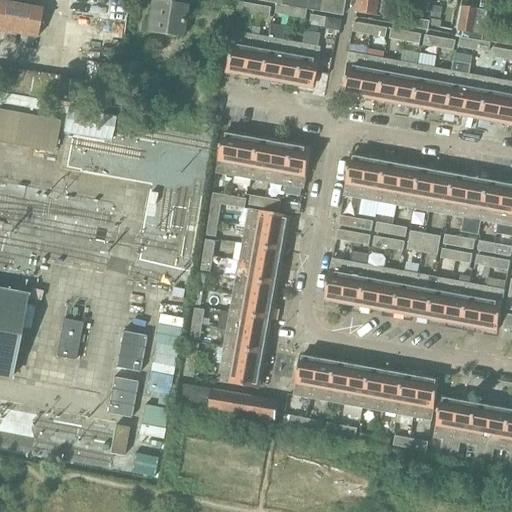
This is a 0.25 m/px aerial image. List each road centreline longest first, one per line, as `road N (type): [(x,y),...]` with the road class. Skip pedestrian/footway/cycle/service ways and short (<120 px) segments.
road 1 (residential): [(511,368),(296,331)]
road 2 (residential): [(296,331),(329,131)]
road 3 (residential): [(511,163),(329,131)]
